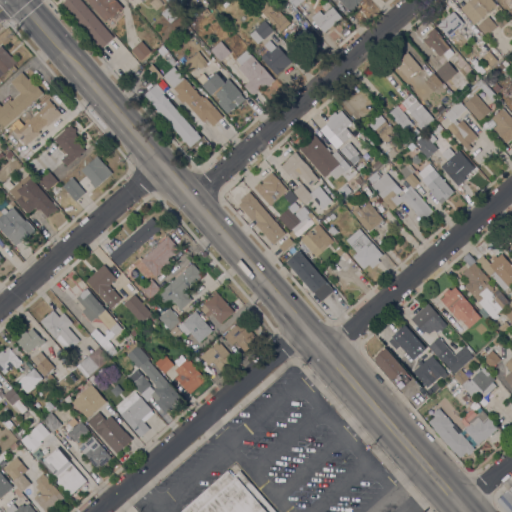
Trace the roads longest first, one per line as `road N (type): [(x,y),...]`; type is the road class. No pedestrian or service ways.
road 1 (primary): [(466,511),(58,44)]
road 2 (residential): [(418,0),(193,199)]
road 3 (residential): [(305,327),(93,511)]
road 4 (residential): [(511,188),(329,353)]
road 5 (residential): [(153,153),(0,293)]
